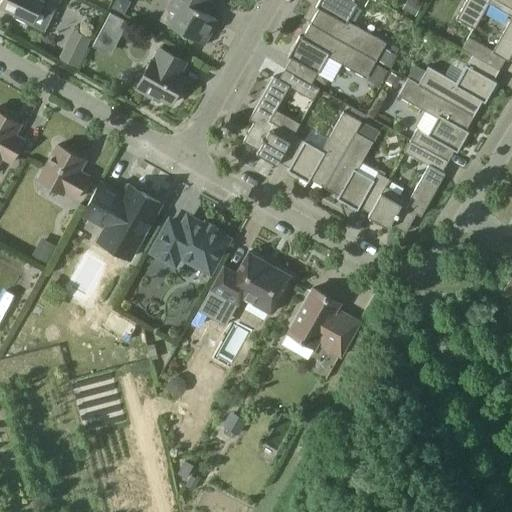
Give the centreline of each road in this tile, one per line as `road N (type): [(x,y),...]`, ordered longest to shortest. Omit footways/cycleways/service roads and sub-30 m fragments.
road 1 (residential): [(418,267),(372,264),(183,159)]
road 2 (track): [(511,502),(488,435),(443,353),(418,267)]
road 3 (residential): [(183,159),(0,60)]
road 4 (residential): [(183,159),(273,0)]
road 5 (residential): [(418,267),(451,240),(511,140)]
